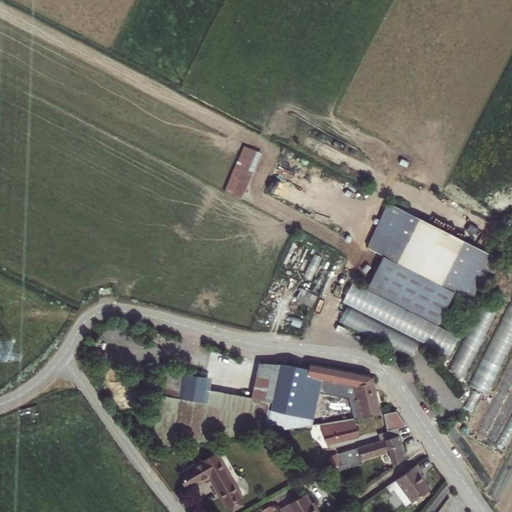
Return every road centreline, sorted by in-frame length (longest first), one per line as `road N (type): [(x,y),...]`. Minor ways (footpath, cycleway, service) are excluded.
road 1 (residential): [(483,511),(401,392),(374,366),(123,309),(91,316),(61,358)]
road 2 (residential): [(61,358),(176,511)]
